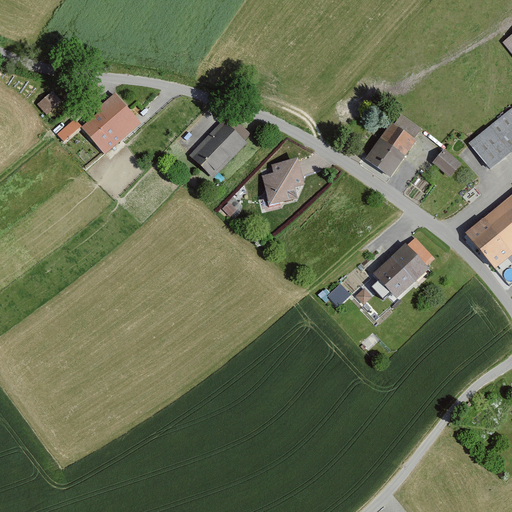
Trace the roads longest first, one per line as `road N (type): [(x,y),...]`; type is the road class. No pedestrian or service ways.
road 1 (unclassified): [(511,307),(438,229),(281,124),(193,92),(69,74),(0,53)]
road 2 (unclassified): [(368,511),(482,379),(511,363)]
